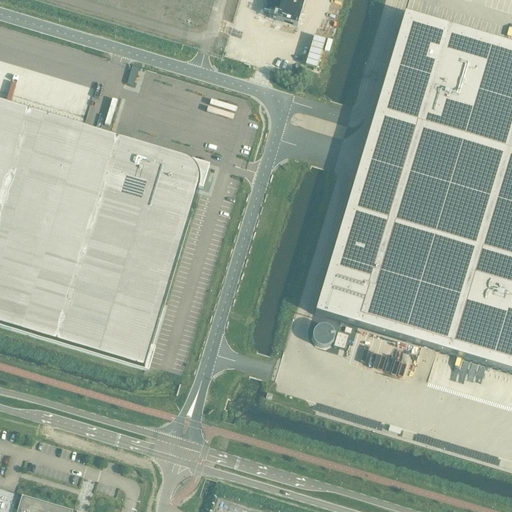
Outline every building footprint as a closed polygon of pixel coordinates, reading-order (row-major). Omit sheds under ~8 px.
[(266,0),(263,11),(278,16),(276,22),(297,28),(305,0),(266,0)] [(315,315),(315,317),(437,354),(511,375),(511,50),(404,18),(384,84),(315,315)] [(139,69),(132,67),(127,85),(133,87),(139,69)] [(0,328),(144,372),(146,372),(154,349),(151,348),(198,192),(198,191),(201,192),(208,168),(185,161),(0,106),(0,328)] [(312,336),(312,338),(312,340),(312,342),(313,342),(313,343),(313,344),(314,344),(314,345),(314,346),(315,346),(315,347),(315,348),(319,349),(324,351),(325,350),(326,350),(327,349),(328,349),(329,349),(330,348),(331,348),(332,347),(333,347),(333,346),(333,345),(333,344),(334,344),(334,343),(334,341),(335,340),(335,338),(334,336),(334,335),(333,334),(333,333),(332,332),(330,331),(330,330),(329,330),(328,330),(328,329),(327,329),(326,329),(325,328),(325,329),(323,329),(320,329),(319,329),(318,329),(318,330),(317,330),(316,331),(315,331),(314,332),(314,333),(314,334),(313,334),(313,335),(313,336),(312,336)] [(0,491),(0,511),(67,511),(22,498),(18,511),(13,511),(18,497),(0,491)]
